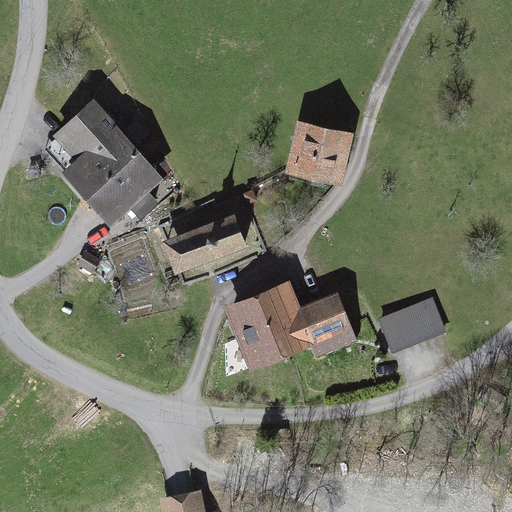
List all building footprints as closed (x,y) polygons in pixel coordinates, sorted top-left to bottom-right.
[(114,231),(167,183),(98,109),(46,157),(114,231)] [(338,189),(349,136),(299,125),(287,178),(338,189)] [(182,281),(251,253),(238,219),(169,247),(182,281)] [(355,340),(340,302),(307,315),(297,290),(232,316),(258,379),(355,340)] [(449,338),(435,305),(384,326),(397,359),(449,338)] [(188,504),(166,507),(166,511),(212,511),(209,500),(188,504)]
